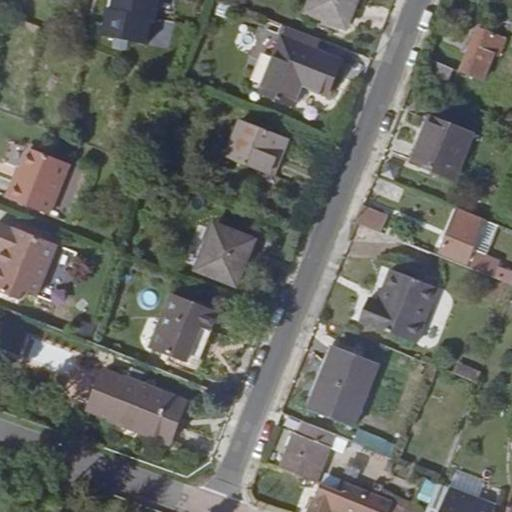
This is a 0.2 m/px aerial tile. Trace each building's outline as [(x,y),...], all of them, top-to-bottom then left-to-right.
[(107,0),(106,9),(145,17),(152,19),(153,13),(165,16),(168,0),(107,0)] [(342,29),(353,0),(308,0),(303,13),(342,29)] [(216,5),(211,17),(224,22),(229,10),(216,5)] [(99,7),(93,35),(139,45),(140,40),(152,42),(156,25),(144,23),(145,17),(106,9),(99,7)] [(316,41),(283,27),(256,92),(293,107),(302,84),(325,93),(338,64),(311,53),(316,41)] [(489,53),(494,37),(478,32),(463,75),(484,82),(494,55),(489,53)] [(504,41),(494,37),(489,53),(494,55),(498,57),(504,41)] [(444,85),(449,72),(431,66),(426,77),(444,85)] [(498,96),(505,76),(492,71),(484,92),(498,96)] [(280,154),(285,140),(239,122),(224,160),(264,176),(274,152),(280,154)] [(464,136),(424,122),(408,166),(449,181),(464,136)] [(31,148),(22,169),(16,184),(10,181),(4,198),(46,215),(68,162),(31,148)] [(269,178),(280,154),(274,152),(264,176),(269,178)] [(16,184),(22,169),(16,166),(10,181),(16,184)] [(454,211),(438,253),(464,264),(481,221),(454,211)] [(357,213),(351,229),(377,238),(383,224),(357,213)] [(34,299),(55,247),(11,229),(11,230),(0,225),(0,252),(2,254),(0,258),(0,295),(17,302),(20,293),(34,299)] [(249,241),(210,225),(191,270),(231,287),(249,241)] [(467,270),(491,279),(497,264),(473,255),(467,270)] [(414,348),(434,291),(388,275),(374,307),(367,304),(357,328),(414,348)] [(206,331),(212,316),(169,298),(149,348),(168,356),(164,365),(192,377),(211,333),(206,331)] [(66,374),(74,356),(48,346),(41,364),(66,374)] [(349,432),(376,367),(329,351),(304,414),(349,432)] [(474,384),(479,373),(455,364),(450,375),(474,384)] [(165,447),(181,407),(123,382),(123,383),(101,375),(86,411),(108,420),(106,422),(165,447)] [(291,440),(279,474),(313,487),(341,497),(345,486),(346,485),(318,475),(326,453),(329,454),(333,441),(299,428),(295,441),(291,440)] [(391,454),(395,441),(358,430),(354,444),(391,454)] [(477,495),(480,478),(454,473),(450,489),(477,495)] [(341,497),(334,511),(383,511),(388,502),(345,486),(341,497)] [(423,511),(436,511),(444,490),(433,486),(423,511)] [(325,511),(326,511),(328,511),(334,511),(341,497),(313,487),(303,511),(325,511)] [(444,490),(436,511),(487,511),(489,506),(444,490)]
